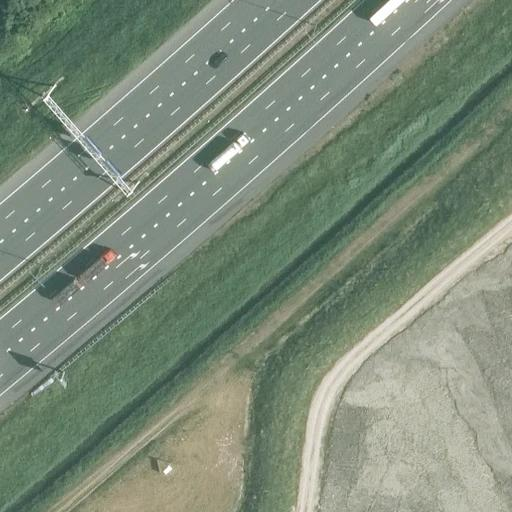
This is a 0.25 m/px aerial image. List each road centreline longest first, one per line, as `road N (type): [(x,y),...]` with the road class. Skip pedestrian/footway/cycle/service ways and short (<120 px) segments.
road 1 (motorway): [(0,352),(241,152),(404,0)]
road 2 (motorway): [(275,0),(0,240)]
